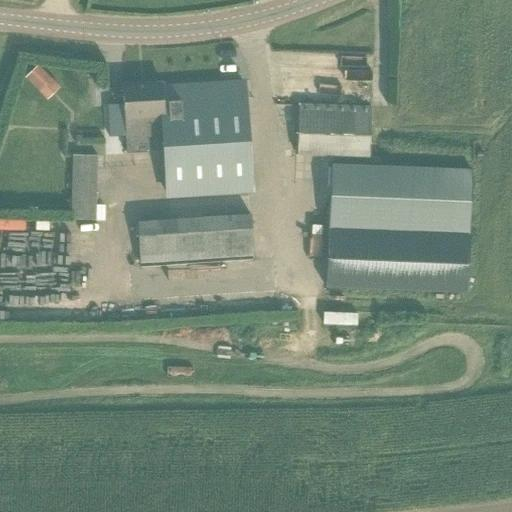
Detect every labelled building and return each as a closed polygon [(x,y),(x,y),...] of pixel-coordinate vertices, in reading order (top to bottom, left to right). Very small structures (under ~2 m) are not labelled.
[(36,65),(23,78),(39,94),(52,80),(36,65)] [(121,86),(122,106),(125,140),(126,155),(148,154),(147,138),(155,138),(165,137),(169,187),(169,199),(249,193),(248,181),(243,102),(241,82),(199,84),(199,89),(182,89),(181,86),(162,87),(161,84),(121,86)] [(298,106),(296,156),(321,157),(368,159),(369,128),(370,109),(298,106)] [(69,220),(102,221),(103,206),(94,205),(95,156),(70,155),(69,207),(69,220)] [(0,242),(23,243),(24,215),(0,213),(0,242)] [(252,257),(249,214),(136,222),(139,264),(252,257)] [(467,293),(468,236),(326,232),(325,289),(467,293)]
